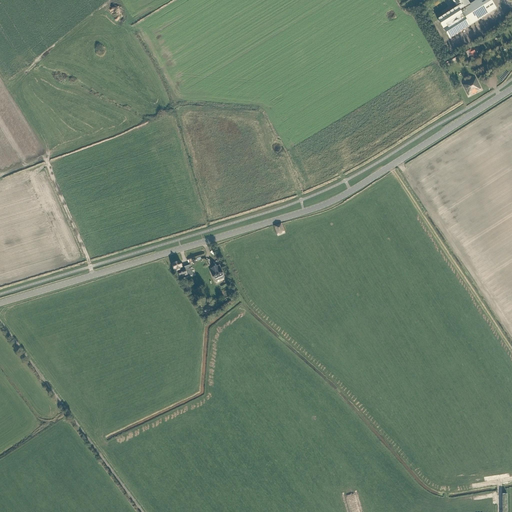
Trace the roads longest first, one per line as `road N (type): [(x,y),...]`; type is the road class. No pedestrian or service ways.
road 1 (tertiary): [(0,304),(330,202),(511,89)]
road 2 (unknown): [(397,162),(511,335)]
